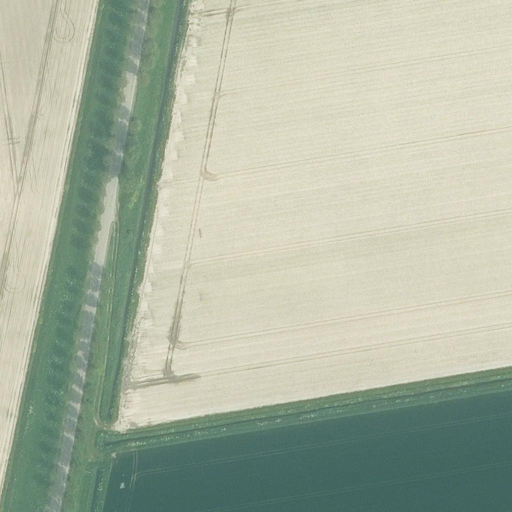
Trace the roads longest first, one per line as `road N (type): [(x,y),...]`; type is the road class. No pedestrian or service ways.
road 1 (tertiary): [(54,511),(144,0)]
road 2 (track): [(105,460),(91,444),(113,277),(109,201)]
